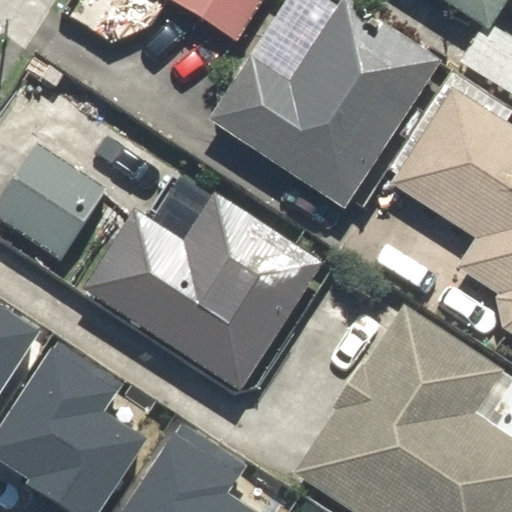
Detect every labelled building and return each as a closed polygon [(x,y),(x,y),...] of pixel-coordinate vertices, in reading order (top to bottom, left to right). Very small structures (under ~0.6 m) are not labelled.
[(179,0),(245,42),(271,0),(179,0)] [(332,0),(296,0),(219,120),(355,208),(450,62),(354,0),(349,0),(344,8),(332,0)] [(511,0),(452,0),(498,29),(511,6),(511,0)] [(511,40),(491,27),(468,61),(511,89),(511,40)] [(511,121),(461,89),(398,185),(481,239),(463,267),(504,294),(502,298),(508,327),(511,329),(511,121)] [(42,146),(0,211),(0,214),(67,257),(111,190),(42,146)] [(91,290),(248,391),(331,262),(222,192),(191,240),(143,210),(91,290)] [(0,398),(43,328),(0,302),(0,398)] [(414,307),(303,472),(362,511),(511,511),(511,431),(482,412),(510,371),(414,307)] [(36,501),(54,511),(96,511),(145,432),(116,415),(134,386),(59,341),(0,439),(0,454),(47,482),(36,501)] [(258,511),(241,502),(258,473),(184,428),(133,511),(258,511)]
